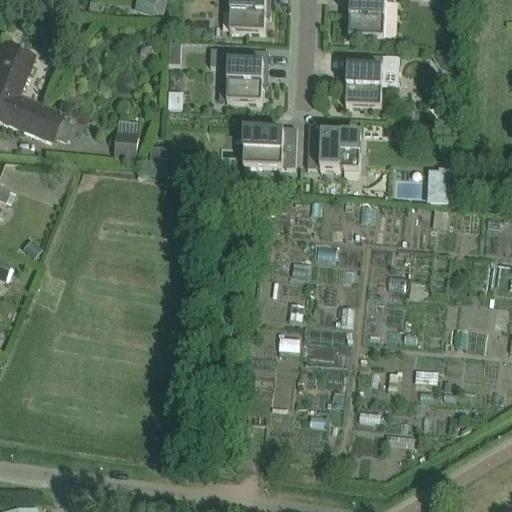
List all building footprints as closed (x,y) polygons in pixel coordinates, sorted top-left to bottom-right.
[(142,0),(139,14),(153,18),(154,14),(158,0),(142,0)] [(231,0),(230,37),(265,38),(267,0),(231,0)] [(395,6),(395,0),(354,0),(354,3),(351,2),(349,42),(385,43),(386,5),(395,6)] [(181,69),(181,47),(169,46),(169,68),(181,69)] [(60,125),(63,118),(18,100),(34,60),(3,48),(0,54),(0,126),(6,129),(7,128),(51,146),(54,140),(59,142),(65,127),(60,125)] [(269,56),(211,54),(211,71),(229,72),(227,107),(262,108),(264,69),(261,69),(262,57),(269,58),(269,56)] [(344,59),(344,61),(352,61),(351,72),(348,72),(347,96),(346,112),(382,113),(383,91),(398,92),(400,62),(384,61),(344,59)] [(245,135),(244,171),(296,173),(297,133),(296,133),(296,141),(284,140),(284,137),(245,135)] [(309,133),(308,173),(360,176),(361,140),(322,139),(322,142),(310,141),(311,133),(309,133)] [(115,162),(136,164),(138,139),(118,137),(115,162)] [(149,168),(148,179),(164,180),(165,168),(149,168)] [(428,194),(428,209),(450,210),(451,177),(439,177),(438,194),(428,194)] [(0,190),(0,205),(5,208),(10,194),(0,190)] [(307,275),(320,276),(322,261),(309,259),(307,275)] [(10,269),(0,265),(0,283),(4,285),(10,269)] [(304,317),(321,317),(321,300),(304,300),(304,317)] [(314,354),(318,339),(297,335),(294,350),(314,354)] [(453,382),(453,371),(431,371),(431,381),(453,382)] [(375,409),(373,419),(396,423),(398,413),(375,409)] [(401,443),(428,446),(429,435),(402,432),(401,443)]
